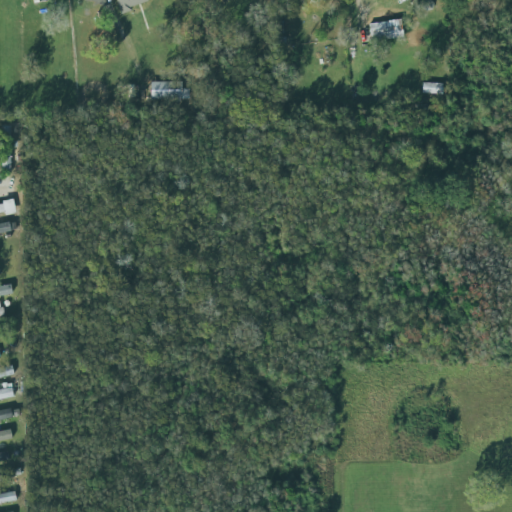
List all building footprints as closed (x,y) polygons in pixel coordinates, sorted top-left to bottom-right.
[(114,0),(118,11),(155,0),(114,0)] [(369,24),(371,41),(403,38),(401,20),(369,24)] [(182,82),(151,82),(150,100),(189,100),(189,89),(182,89),(182,82)] [(442,83),(422,83),(422,93),(442,94),(442,83)] [(0,203),(0,214),(15,213),(14,202),(0,203)] [(0,233),(11,231),(8,221),(0,223),(0,233)] [(0,297),(12,296),(11,287),(0,287),(0,297)] [(0,377),(14,374),(11,365),(0,367),(0,377)] [(0,400),(13,399),(11,385),(0,386),(0,400)] [(0,421),(13,421),(12,411),(0,411),(0,421)] [(0,441),(12,439),(10,429),(0,431),(0,441)] [(0,462),(9,462),(8,453),(0,453),(0,462)] [(0,503),(16,501),(14,492),(0,494),(0,503)]
